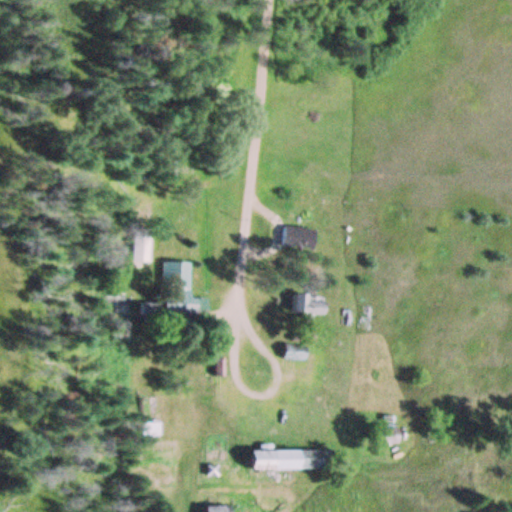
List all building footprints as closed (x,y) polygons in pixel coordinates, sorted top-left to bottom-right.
[(313,252),(313,230),(279,229),(279,252),(313,252)] [(204,320),(205,300),(188,300),(189,264),(159,264),(158,319),(204,320)] [(293,315),(316,316),(317,297),(294,296),(293,315)] [(138,437),(157,437),(157,423),(138,423),(138,437)] [(242,451),(242,471),(299,471),(299,451),(242,451)]
